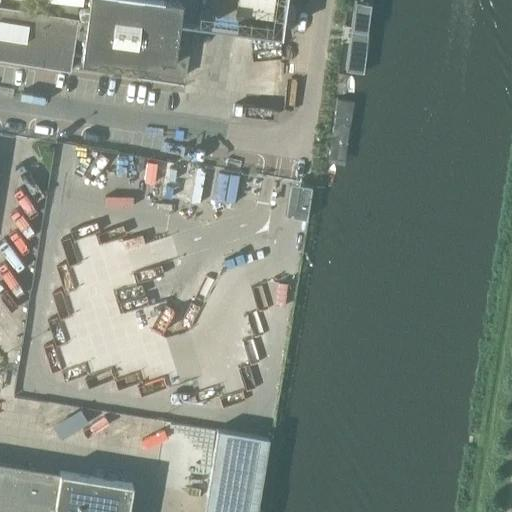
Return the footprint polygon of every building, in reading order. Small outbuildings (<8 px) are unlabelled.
[(0,0),(0,58),(69,70),(78,18),(0,5),(0,0)] [(88,0),(80,60),(94,61),(95,61),(98,58),(103,59),(107,63),(108,62),(107,62),(111,59),(116,60),(120,65),(120,64),(124,61),(129,62),(132,67),(133,66),(137,63),(142,64),(145,68),(159,70),(160,58),(178,61),(178,58),(186,59),(183,75),(185,76),(193,22),(196,1),(196,0),(88,0)] [(340,57),(333,110),(349,112),(356,59),(340,57)] [(349,118),(337,117),(327,188),(339,190),(349,118)] [(176,164),(167,162),(161,197),(199,204),(205,168),(196,167),(176,164)] [(299,184),(295,209),(307,211),(311,186),(299,184)] [(217,429),(206,495),(258,503),(268,437),(217,429)] [(127,511),(132,484),(0,462),(0,511),(127,511)]
